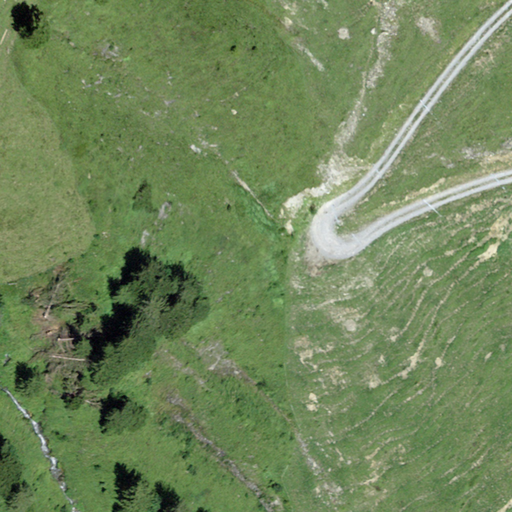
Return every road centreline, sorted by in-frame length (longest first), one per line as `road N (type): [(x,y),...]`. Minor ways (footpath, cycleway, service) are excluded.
road 1 (track): [(511,4),(492,19),(380,168),(323,221)]
road 2 (track): [(323,221),(320,242),(345,248),(411,211),(511,175)]
